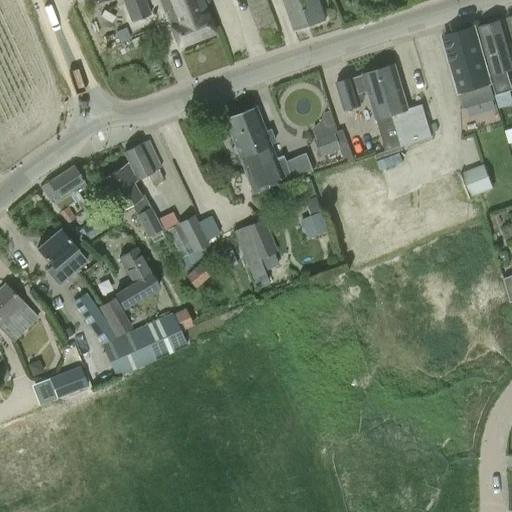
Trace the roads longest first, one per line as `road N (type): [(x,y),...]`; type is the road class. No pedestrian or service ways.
road 1 (unclassified): [(95,129),(496,0)]
road 2 (unclassified): [(95,129),(46,0)]
road 3 (residential): [(511,397),(491,434),(490,511)]
